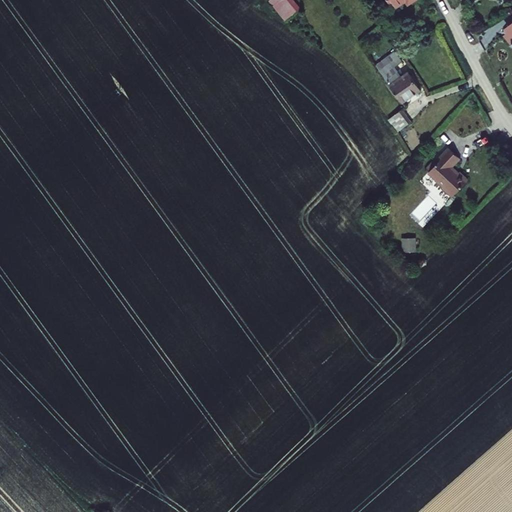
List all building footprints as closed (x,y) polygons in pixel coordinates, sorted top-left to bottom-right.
[(285,21),(300,7),(293,0),(270,0),(268,2),(285,21)] [(392,0),(401,14),(422,2),(421,0),(392,0)] [(404,57),(385,70),(409,105),(429,92),(416,74),(410,79),(403,71),(410,65),(404,57)] [(411,115),(396,125),(407,137),(421,126),(413,117),(411,115)] [(486,142),(474,130),(463,140),(466,142),(452,156),(479,181),(494,165),(478,149),(486,142)] [(416,252),(415,237),(401,238),(401,252),(416,252)]
